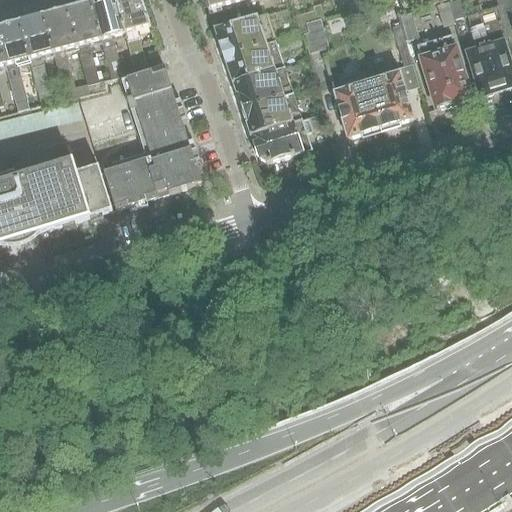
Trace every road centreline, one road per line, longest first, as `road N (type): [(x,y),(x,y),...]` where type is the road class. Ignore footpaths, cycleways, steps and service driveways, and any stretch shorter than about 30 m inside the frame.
road 1 (tertiary): [(511,137),(248,220)]
road 2 (tertiary): [(248,220),(0,298)]
road 3 (residential): [(248,220),(171,0)]
